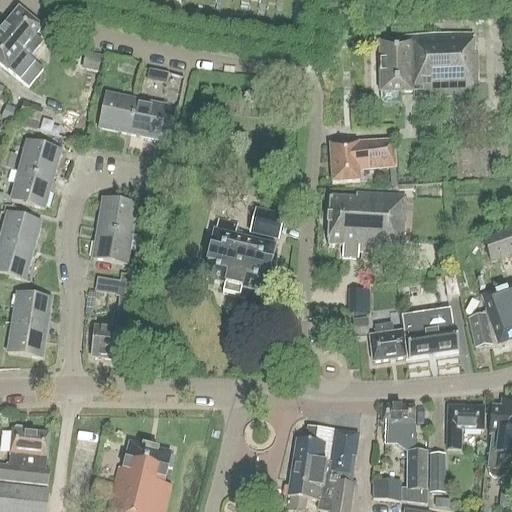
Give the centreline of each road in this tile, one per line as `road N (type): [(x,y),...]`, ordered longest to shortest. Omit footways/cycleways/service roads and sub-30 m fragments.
road 1 (residential): [(295,390),(314,136),(305,75),(123,41),(17,0)]
road 2 (residential): [(71,385),(69,235),(82,181),(151,192)]
road 3 (residential): [(295,390),(511,375)]
road 4 (residential): [(243,389),(71,385)]
road 5 (residential): [(211,511),(243,389)]
